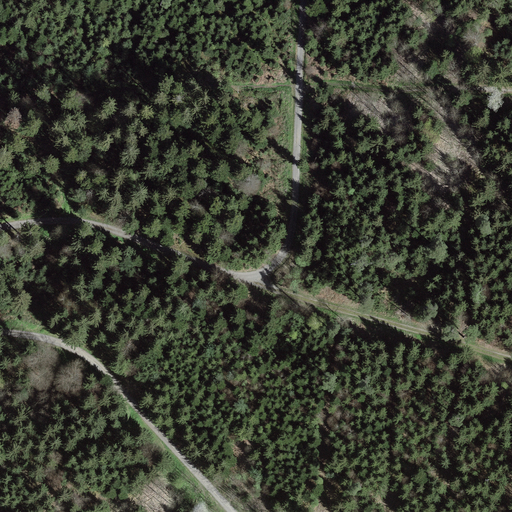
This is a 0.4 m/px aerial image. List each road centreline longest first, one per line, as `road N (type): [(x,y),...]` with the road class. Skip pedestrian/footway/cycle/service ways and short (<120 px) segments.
road 1 (track): [(298,85),(292,232),(256,278),(85,215),(0,222)]
road 2 (track): [(0,321),(36,323),(66,338),(234,511)]
road 3 (track): [(256,278),(511,358)]
road 4 (track): [(511,88),(298,85)]
